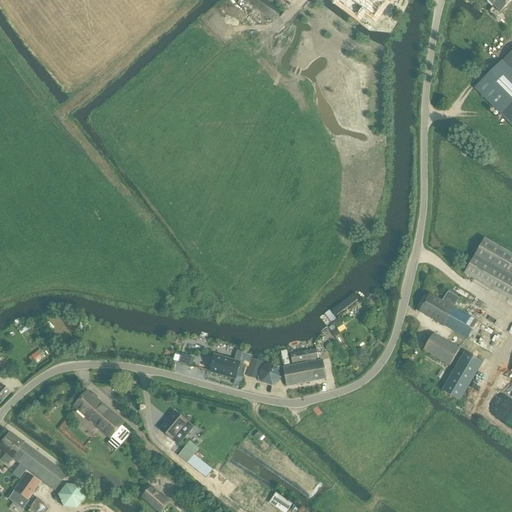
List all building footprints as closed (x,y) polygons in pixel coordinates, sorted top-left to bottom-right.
[(343,0),(341,4),(358,17),(364,9),(375,17),(385,3),(381,0),(343,0)] [(487,0),(500,12),(501,12),(511,0),(487,0)] [(511,51),(476,88),(511,124),(511,51)] [(511,254),(485,239),(465,274),(511,301),(511,254)] [(454,308),(460,298),(448,292),(442,302),(431,295),(420,312),(468,339),(477,322),(454,308)] [(325,313),(332,323),(352,308),(345,299),(325,313)] [(335,325),(340,333),(346,329),(341,322),(335,325)] [(494,341),(494,337),(494,335),(493,332),(492,330),(491,329),(487,326),(485,325),(483,325),(480,325),(478,326),(475,329),(473,331),(472,333),(471,337),(472,339),(472,341),(473,343),(475,345),(478,347),(480,348),(483,348),(485,348),(487,347),(491,345),(493,343),(494,341)] [(339,335),(336,329),(331,332),(334,338),(339,335)] [(450,366),(460,349),(434,335),(424,351),(450,366)] [(194,341),(194,342),(192,352),(212,355),(214,345),(211,345),(211,344),(194,341)] [(312,362),(312,360),(318,359),(316,349),(290,355),(292,364),(306,361),(306,363),(283,367),(286,387),(326,380),(322,360),(312,362)] [(284,366),(289,365),(286,351),(281,352),(284,366)] [(37,352),(33,355),(37,360),(41,357),(37,352)] [(465,352),(442,391),(460,401),(463,397),(483,362),(465,352)] [(182,355),(180,363),(191,366),(194,358),(182,355)] [(210,371),(210,372),(235,380),(240,363),(215,355),(212,364),(211,365),(209,369),(210,371)] [(252,357),(248,356),(247,355),(247,356),(244,365),(248,367),(245,377),(256,380),(260,362),(251,360),(252,357)] [(267,364),(259,371),(261,383),(273,386),(282,378),(279,366),(269,364),(267,363),(267,364)] [(0,402),(9,393),(0,384),(0,402)] [(111,439),(124,423),(88,391),(74,407),(111,439)] [(132,418),(137,412),(132,407),(126,413),(132,418)] [(175,412),(161,430),(179,446),(194,428),(175,412)] [(66,475),(23,443),(9,432),(0,443),(0,449),(5,454),(1,459),(8,465),(12,459),(54,491),(66,475)] [(190,442),(178,457),(206,479),(213,470),(201,461),(204,458),(196,452),(199,449),(190,442)] [(14,492),(8,500),(22,510),(28,501),(26,500),(39,483),(37,481),(26,474),(14,492)] [(75,508),(83,498),(78,487),(65,486),(58,495),(63,507),(75,508)] [(156,511),(162,511),(171,503),(151,486),(141,498),(156,511)] [(281,511),(287,511),(292,505),(276,494),(269,504),(281,511)] [(27,511),(33,511),(41,502),(36,499),(30,508),(27,511)] [(299,510),(301,507),(295,503),(293,506),(290,511),(291,511),(296,511),(298,510),(299,510)]
